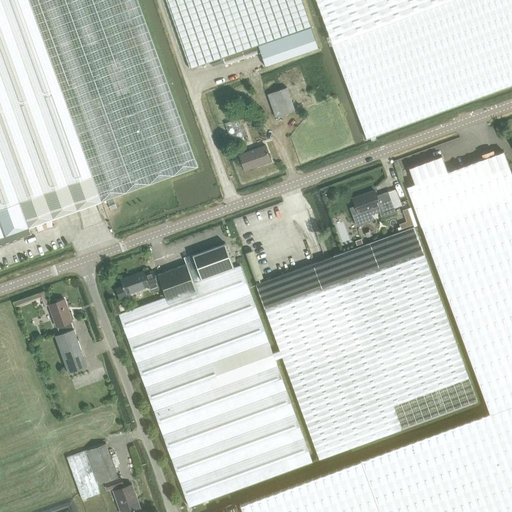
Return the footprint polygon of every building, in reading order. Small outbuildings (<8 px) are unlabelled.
[(31,232),(29,227),(198,166),(138,0),(0,0),(0,244),(32,233),(32,232),(31,232)] [(165,0),(178,33),(190,69),(259,45),(266,66),(319,48),(311,24),(302,0),(165,0)] [(511,0),(317,0),(334,43),(333,44),(367,138),(511,84),(511,0)] [(257,47),(244,51),(245,56),(254,53),(255,55),(259,54),(258,51),(259,51),(257,47)] [(281,90),(268,94),(276,118),(296,111),(296,110),(287,87),(281,90)] [(246,141),(238,119),(225,123),(233,146),(246,141)] [(266,146),(240,155),(245,170),(271,161),(266,146)] [(422,227),(511,193),(511,173),(504,151),(448,172),(442,156),(409,168),(415,184),(407,187),(422,227)] [(382,218),(396,212),(388,192),(377,196),(375,190),(353,198),(362,222),(373,218),(372,214),(379,211),(382,218)] [(490,413),(511,405),(511,193),(422,227),(490,413)] [(403,210),(407,221),(400,224),(402,229),(409,226),(413,224),(414,227),(418,225),(411,207),(408,208),(403,210)] [(256,284),(280,350),(273,353),(241,265),(235,267),(226,243),(216,246),(211,247),(211,248),(208,249),(208,248),(203,250),(203,251),(193,255),(195,258),(186,261),(187,264),(159,274),(166,296),(119,314),(189,507),(249,485),(313,462),(275,360),(282,357),(319,460),(478,402),(414,227),(256,284)] [(160,288),(155,275),(154,270),(145,273),(144,271),(121,279),(123,286),(116,288),(120,300),(121,299),(120,298),(127,295),(127,294),(149,286),(151,291),(160,288)] [(45,292),(15,302),(17,307),(34,301),(34,300),(41,298),(44,306),(49,305),(45,292)] [(73,321),(65,299),(49,305),(59,334),(74,329),(72,321),(73,321)] [(59,334),(55,335),(58,343),(69,373),(88,367),(74,329),(59,334)] [(511,511),(511,405),(493,412),(240,505),(242,511),(238,511),(236,504),(214,511),(511,511)] [(106,443),(86,450),(67,457),(83,499),(101,493),(98,484),(119,477),(106,443)] [(121,478),(107,483),(109,490),(124,484),(121,478)] [(133,484),(114,491),(121,511),(128,511),(141,508),(133,484)]
